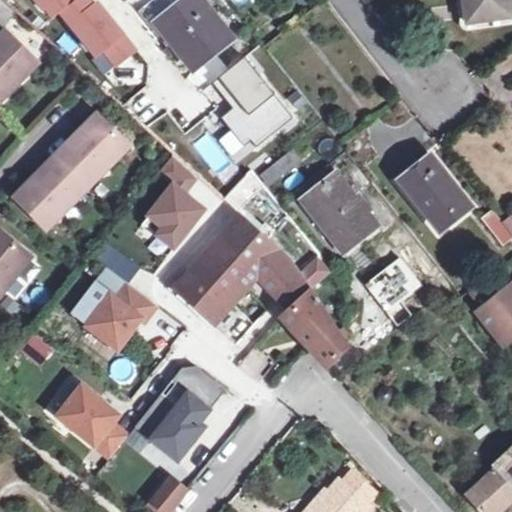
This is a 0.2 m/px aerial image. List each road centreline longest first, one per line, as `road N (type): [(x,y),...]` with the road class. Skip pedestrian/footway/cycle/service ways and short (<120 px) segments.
road 1 (residential): [(193,511),(309,378),(439,511)]
road 2 (residential): [(354,0),(442,106)]
